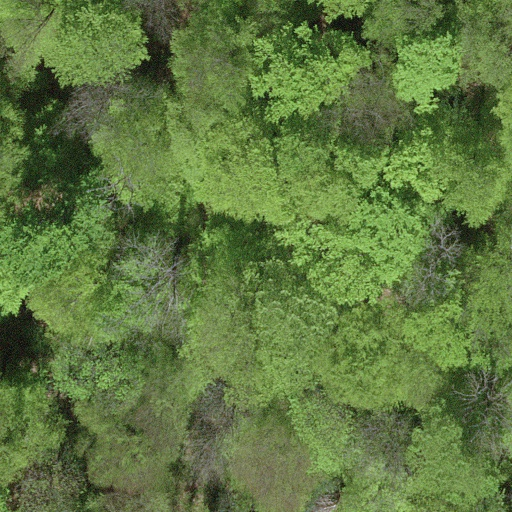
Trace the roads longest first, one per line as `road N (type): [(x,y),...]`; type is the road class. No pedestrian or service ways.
road 1 (track): [(511,283),(416,263),(266,102),(249,0)]
road 2 (track): [(152,511),(41,471),(0,446)]
